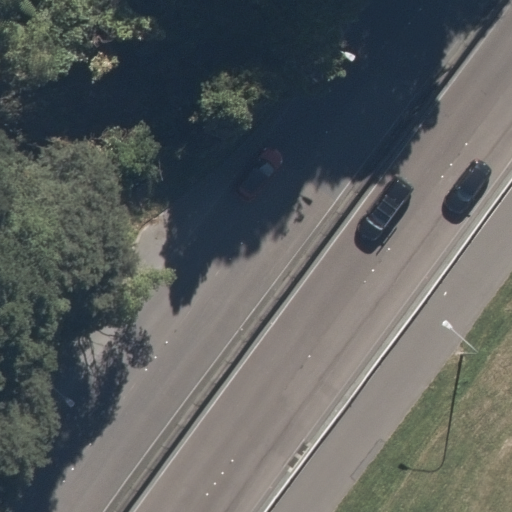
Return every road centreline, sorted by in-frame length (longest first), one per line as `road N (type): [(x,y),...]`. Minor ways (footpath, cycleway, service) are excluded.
road 1 (secondary): [(45,511),(418,0)]
road 2 (secondary): [(511,80),(193,511)]
